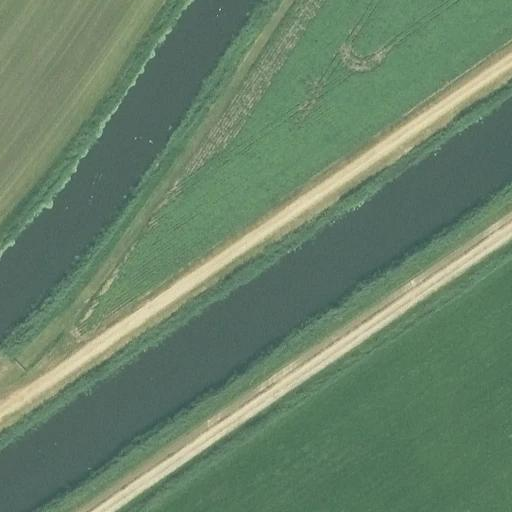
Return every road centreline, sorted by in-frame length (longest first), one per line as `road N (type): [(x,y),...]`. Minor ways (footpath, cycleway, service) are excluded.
road 1 (track): [(0,410),(511,59)]
road 2 (track): [(102,511),(511,230)]
